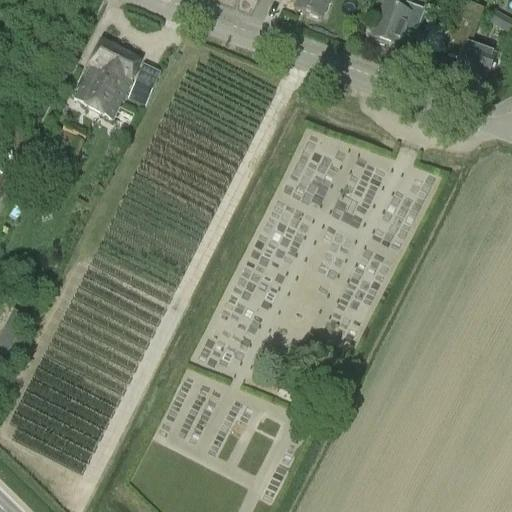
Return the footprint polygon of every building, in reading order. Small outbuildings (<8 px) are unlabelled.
[(298,0),(294,11),(321,21),(329,0),(298,0)] [(398,50),(404,34),(415,38),(424,12),(393,1),(391,9),(384,6),(371,40),(398,50)] [(448,57),(458,61),(455,70),(486,81),(494,59),(468,50),(483,11),(463,4),(448,43),(452,44),(448,57)] [(488,27),(509,39),(511,33),(511,24),(495,15),(488,27)] [(91,67),(73,102),(112,121),(141,63),(100,43),(88,66),(91,67)] [(67,125),(62,134),(83,145),(88,136),(67,125)] [(287,373),(278,391),(290,397),(299,379),(287,373)]
